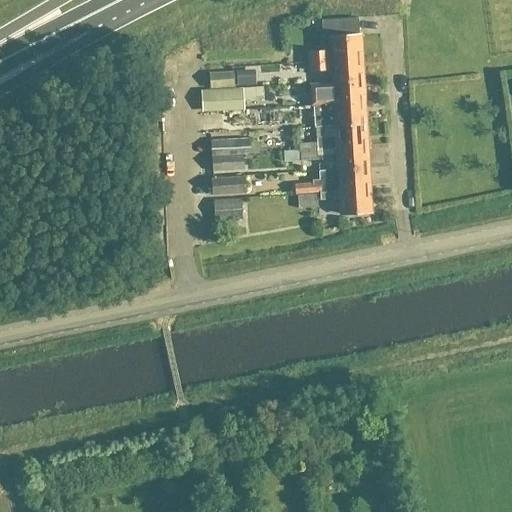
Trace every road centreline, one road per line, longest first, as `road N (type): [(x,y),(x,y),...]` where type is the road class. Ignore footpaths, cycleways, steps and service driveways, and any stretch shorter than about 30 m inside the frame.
road 1 (unclassified): [(0,339),(511,231)]
road 2 (trunk): [(0,93),(124,2)]
road 3 (trunk): [(0,65),(124,2)]
